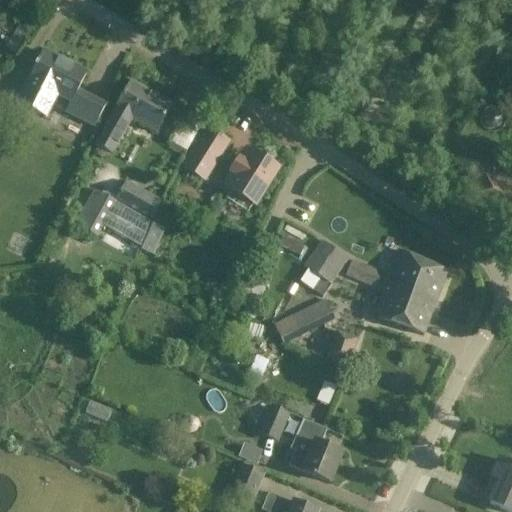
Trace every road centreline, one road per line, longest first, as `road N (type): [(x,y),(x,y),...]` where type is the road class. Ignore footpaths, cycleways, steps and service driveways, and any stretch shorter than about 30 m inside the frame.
road 1 (unclassified): [(511,288),(474,251),(371,179),(75,0)]
road 2 (unclassified): [(395,511),(464,365),(511,308)]
